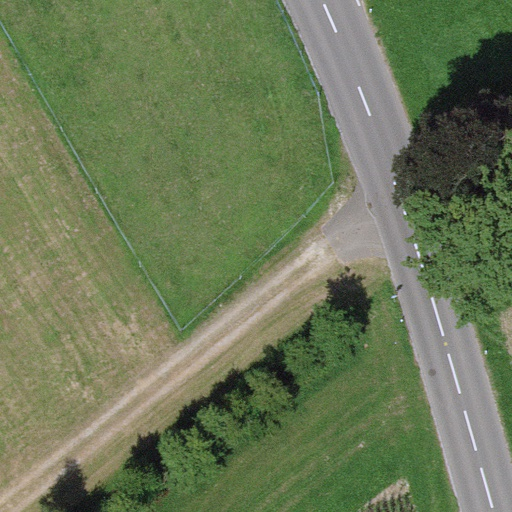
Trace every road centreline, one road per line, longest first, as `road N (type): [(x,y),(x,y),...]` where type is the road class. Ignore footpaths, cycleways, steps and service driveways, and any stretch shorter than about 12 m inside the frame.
road 1 (tertiary): [(322,0),(369,104),(435,296),(497,511)]
road 2 (track): [(0,511),(399,192)]
